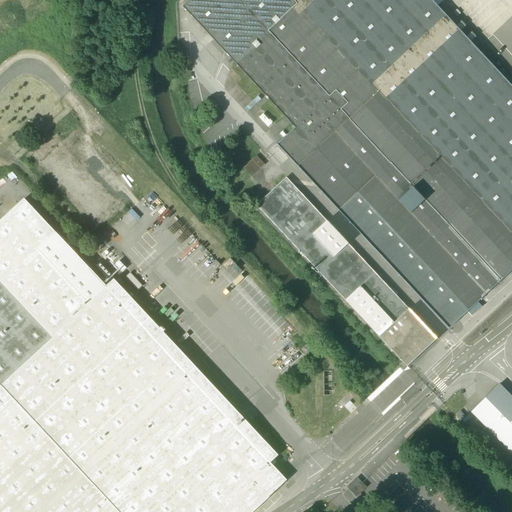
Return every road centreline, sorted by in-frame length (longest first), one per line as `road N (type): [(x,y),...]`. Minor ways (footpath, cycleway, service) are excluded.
road 1 (unknown): [(481,348),(414,296),(223,94),(207,54)]
road 2 (track): [(163,162),(139,72),(142,0)]
